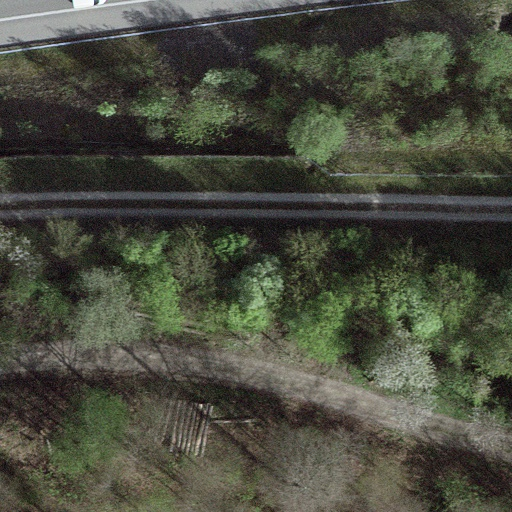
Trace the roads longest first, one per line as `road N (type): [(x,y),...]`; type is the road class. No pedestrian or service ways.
road 1 (track): [(0,361),(106,354),(191,362),(293,383),(511,450)]
road 2 (track): [(0,208),(511,212)]
